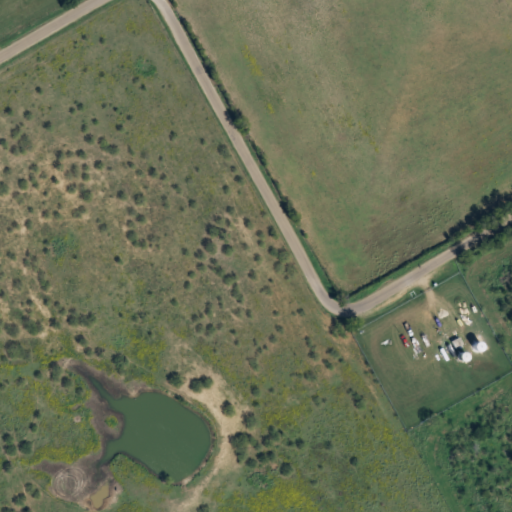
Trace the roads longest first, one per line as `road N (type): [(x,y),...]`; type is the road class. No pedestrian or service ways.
road 1 (residential): [(0,84),(136,4),(310,310),(335,339),(395,332),(511,227)]
road 2 (residential): [(0,276),(120,511)]
